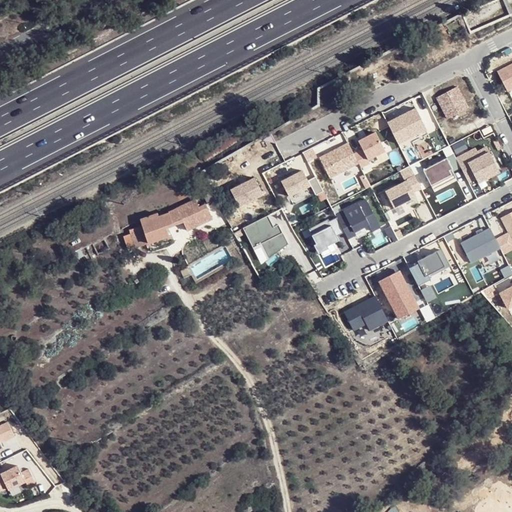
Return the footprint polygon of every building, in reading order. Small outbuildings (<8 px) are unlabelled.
[(511,64),(497,72),(507,91),(511,89),(511,64)] [(436,98),(446,118),(467,108),(456,87),(436,98)] [(395,139),(416,129),(418,133),(425,129),(415,108),(386,123),(395,139)] [(487,124),(479,129),(482,134),(490,129),(487,124)] [(397,144),(418,133),(416,129),(395,139),(397,144)] [(362,150),(353,154),(357,163),(360,168),(369,163),(367,160),(384,151),(375,133),(357,141),(362,150)] [(329,178),(357,163),(353,154),(347,143),(318,158),(329,178)] [(475,149),(456,159),(460,167),(468,183),(475,179),(497,168),(486,148),(477,152),(475,149)] [(452,171),(460,167),(456,159),(453,154),(422,170),(430,186),(451,175),(447,168),(450,167),(452,171)] [(451,175),(430,186),(432,189),(455,177),(452,171),(450,167),(447,168),(451,175)] [(497,168),(475,179),(478,183),(499,172),(497,168)] [(322,191),(314,176),(307,180),(302,170),(280,181),(288,196),(309,185),(314,195),(322,191)] [(385,192),(393,208),(416,197),(413,193),(420,189),(414,176),(406,180),(407,181),(385,192)] [(238,207),(262,195),(253,178),(230,190),(238,207)] [(170,215),(159,218),(164,233),(184,226),(188,234),(216,221),(208,203),(199,208),(195,201),(194,200),(168,211),(170,215)] [(343,233),(347,239),(355,235),(353,233),(367,225),(371,232),(379,228),(365,200),(335,216),(336,218),(343,233)] [(511,211),(500,218),(506,231),(511,242),(511,211)] [(158,213),(138,219),(140,223),(146,240),(164,233),(159,218),(158,213)] [(273,227),(267,215),(242,228),(252,248),(261,244),(268,258),(287,244),(277,224),(273,227)] [(343,233),(336,218),(328,222),(327,220),(308,230),(318,251),(334,243),(332,239),(343,233)] [(231,229),(226,220),(219,224),(225,233),(231,229)] [(129,232),(123,233),(128,247),(146,240),(140,223),(127,227),(129,232)] [(494,238),(489,229),(460,244),(470,263),(480,259),(484,268),(504,257),(502,253),(494,238)] [(502,253),(511,247),(511,242),(506,231),(494,238),(502,253)] [(408,269),(417,286),(430,280),(428,276),(444,267),(436,252),(416,262),(418,264),(408,269)] [(400,275),(380,286),(398,319),(418,309),(400,275)] [(511,287),(499,294),(507,310),(511,307),(511,287)] [(387,321),(374,297),(343,313),(352,330),(365,324),(368,331),(387,321)] [(7,422),(0,425),(0,449),(2,448),(0,442),(0,441),(13,435),(7,422)] [(17,466),(0,474),(0,490),(7,488),(8,489),(25,481),(27,486),(35,482),(28,469),(20,472),(17,466)]
